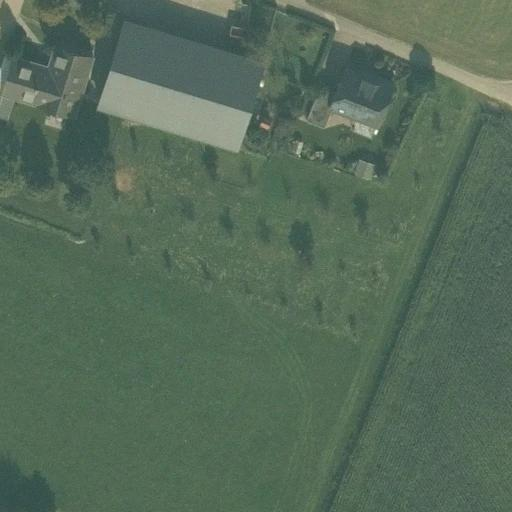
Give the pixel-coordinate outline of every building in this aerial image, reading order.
[(124,20),(98,107),(236,149),(263,62),(124,20)] [(49,112),(73,120),(92,58),(56,46),(49,70),(13,59),(2,94),(2,95),(3,96),(14,99),(49,110),(49,112)] [(4,56),(0,69),(0,93),(2,94),(13,59),(4,56)] [(358,117),(376,125),(378,121),(383,119),(386,109),(384,104),(392,85),(373,77),(372,80),(345,70),(337,92),(331,106),(332,107),(358,117)] [(306,120),(324,128),(332,107),(331,106),(337,92),(320,86),(306,120)] [(3,96),(0,104),(0,119),(8,121),(14,99),(3,96)] [(371,138),(376,125),(358,117),(353,130),(371,138)] [(358,158),(354,173),(371,179),(376,164),(358,158)]
